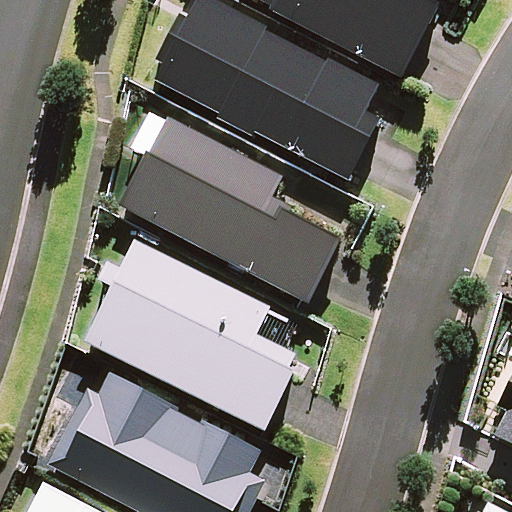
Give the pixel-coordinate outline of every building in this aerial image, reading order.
[(166,69),(158,86),(222,119),(220,123),(255,142),(257,137),(350,186),(383,125),(368,117),(381,91),(330,65),(329,68),(270,37),(271,35),(203,0),(202,0),(190,25),(182,22),(159,65),(166,69)] [(252,0),(273,11),(271,14),(402,83),(441,11),(419,0),(252,0)] [(149,162),(124,211),(312,310),(344,246),(291,217),(294,211),(275,201),(285,182),(170,122),(169,126),(151,117),(132,153),(149,162)] [(115,292),(88,347),(267,438),(299,375),(293,372),(299,359),(260,340),(274,312),(136,246),(123,273),(111,267),(101,285),(115,292)] [(89,393),(50,469),(134,511),(252,511),(266,486),(251,478),(262,455),(210,428),(208,430),(178,415),(180,412),(112,377),(101,399),(89,393)] [(511,379),(496,409),(506,414),(494,437),(511,446),(511,379)] [(89,511),(45,489),(32,511),(89,511)]
